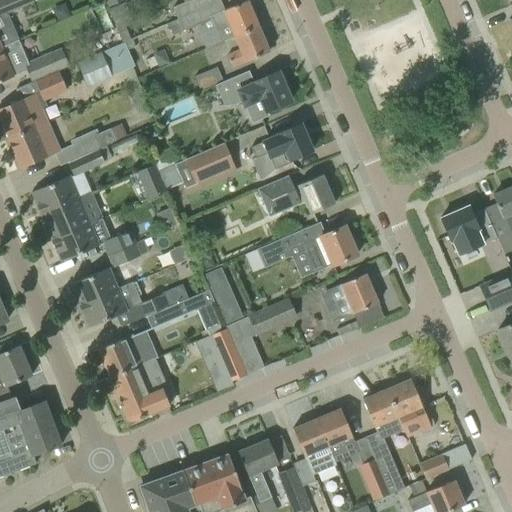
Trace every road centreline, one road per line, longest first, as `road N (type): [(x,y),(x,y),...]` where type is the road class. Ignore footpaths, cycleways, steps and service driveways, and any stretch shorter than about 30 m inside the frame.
road 1 (residential): [(98,460),(435,311)]
road 2 (residential): [(98,460),(0,222)]
road 3 (residential): [(383,190),(299,0)]
road 4 (residential): [(505,139),(448,0)]
road 5 (residential): [(491,445),(435,311)]
road 6 (residential): [(383,190),(505,139)]
road 7 (residential): [(435,311),(383,190)]
